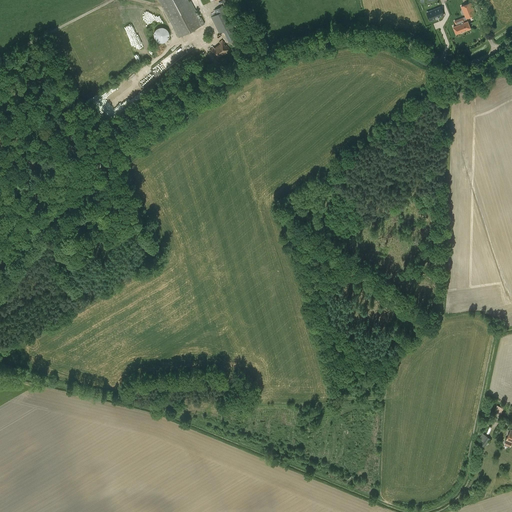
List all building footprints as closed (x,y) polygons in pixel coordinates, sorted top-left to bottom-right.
[(201,17),(198,19),(188,0),(158,0),(178,38),(202,25),(201,24),(204,23),(201,17)] [(430,2),(431,8),(441,6),(439,0),(434,0),(435,1),(430,2)] [(462,6),(463,8),(465,7),(468,13),(465,14),(466,17),(466,18),(475,14),(471,2),(462,6)] [(216,14),(211,17),(219,33),(223,31),(229,42),(238,37),(222,5),(214,10),(216,14)] [(440,7),(428,12),(431,20),(436,18),(438,17),(439,17),(438,17),(444,15),(440,7)] [(456,25),(454,26),(456,33),(471,27),(468,20),(467,20),(466,18),(466,17),(454,21),(456,25)] [(154,32),(153,35),(154,37),(155,39),(157,41),(159,42),(161,42),(164,42),(166,41),(168,39),(169,37),(169,34),(169,32),(167,30),(166,28),(163,27),(161,27),(159,27),(156,28),(155,30),(154,32)] [(214,48),(213,47),(209,50),(211,53),(213,52),(215,55),(214,55),(218,60),(231,50),(227,45),(226,46),(224,43),(224,42),(222,40),(219,42),(220,43),(214,48)] [(497,405),(495,410),(501,413),(504,408),(497,405)] [(490,438),(482,433),(482,434),(479,438),(480,439),(478,442),(484,447),(490,438)]
